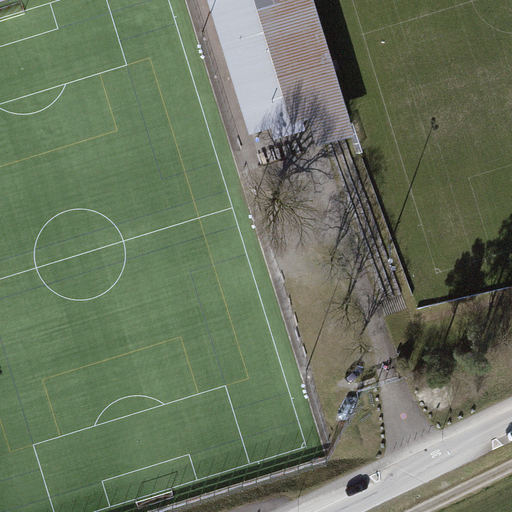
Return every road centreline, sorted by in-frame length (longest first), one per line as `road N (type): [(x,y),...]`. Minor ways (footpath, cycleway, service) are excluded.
road 1 (unknown): [(429,459),(340,141)]
road 2 (residential): [(315,511),(511,421)]
